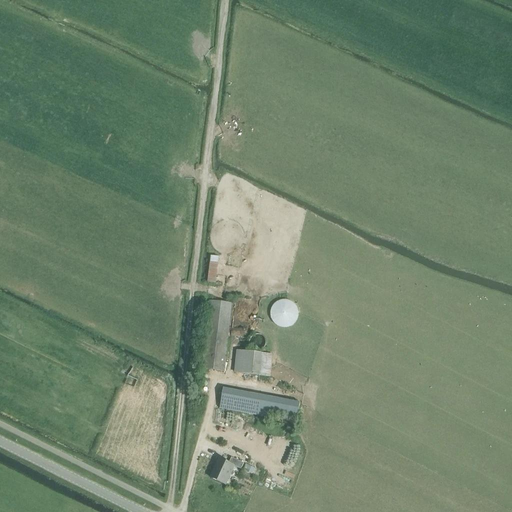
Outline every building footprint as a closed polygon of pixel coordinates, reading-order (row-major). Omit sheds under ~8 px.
[(210,263),(207,282),(215,283),(217,264),(210,263)] [(279,327),(283,328),(285,328),(287,328),(291,327),(293,326),(294,325),(296,323),(297,321),(298,320),(298,318),(298,317),(299,314),(298,312),(298,311),(298,309),(297,307),(295,305),(294,304),(292,302),(290,301),(288,301),(286,301),(285,300),(283,301),(282,301),(279,302),(277,303),(275,304),(275,305),(274,306),(272,309),(272,310),(271,313),(271,315),(271,316),(271,317),(271,318),(272,320),(272,321),(273,323),(274,324),(276,326),(278,326),(279,327)] [(203,370),(213,371),(224,372),(231,303),(211,301),(203,370)] [(235,373),(269,377),(272,355),(237,351),(235,373)] [(266,417),(270,397),(225,390),(222,410),(266,417)] [(266,417),(296,423),(300,403),(270,398),(266,417)] [(210,478),(225,485),(233,466),(240,469),(243,463),(231,458),(228,463),(219,459),(210,478)] [(243,469),(252,474),(254,468),(245,464),(243,469)]
